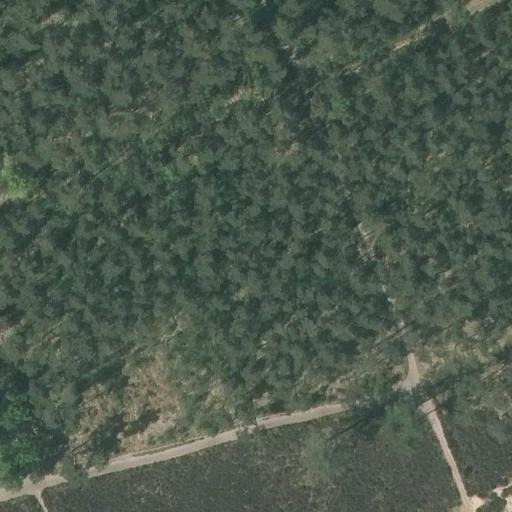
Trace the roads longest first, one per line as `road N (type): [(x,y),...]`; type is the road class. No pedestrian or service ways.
road 1 (unknown): [(0,501),(417,388),(258,0)]
road 2 (unknown): [(468,511),(417,388)]
